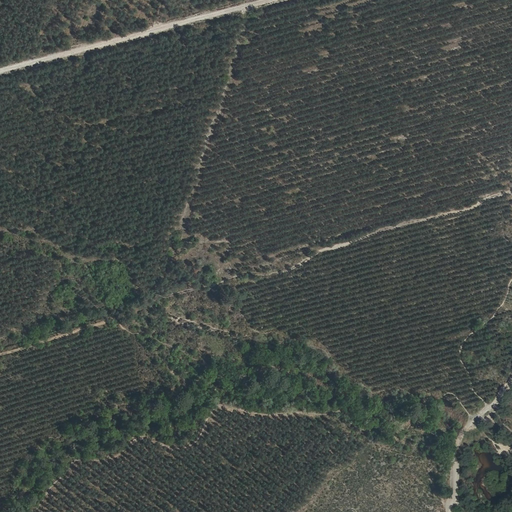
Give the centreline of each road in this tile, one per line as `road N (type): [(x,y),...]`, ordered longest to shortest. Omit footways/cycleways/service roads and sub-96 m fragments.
road 1 (track): [(0,355),(152,309),(254,3)]
road 2 (track): [(0,70),(267,0)]
